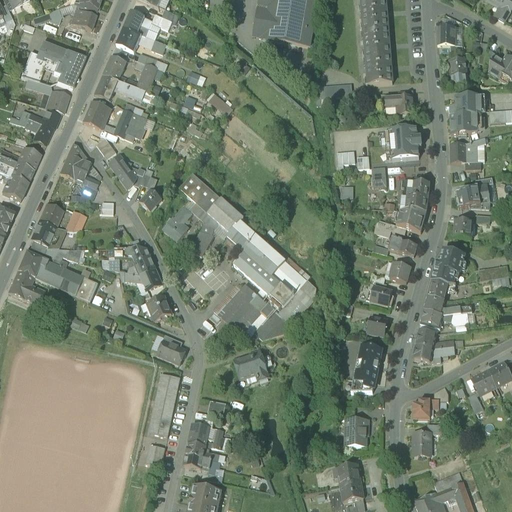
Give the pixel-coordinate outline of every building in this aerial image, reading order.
[(1,0),(5,8),(0,10),(4,19),(1,20),(4,26),(12,22),(8,14),(14,12),(8,0),(1,0)] [(8,0),(14,12),(15,11),(13,8),(19,6),(20,9),(22,8),(22,7),(30,3),(28,0),(8,0)] [(102,0),(76,0),(76,1),(74,8),(76,9),(97,15),(102,0)] [(160,12),(165,14),(166,14),(167,12),(170,10),(170,7),(171,4),(163,1),(163,0),(137,0),(136,2),(137,3),(159,13),(160,12)] [(259,0),(255,31),(262,32),(267,0),(259,0)] [(267,0),(262,32),(261,41),(261,42),(311,50),(319,0),(267,0)] [(511,0),(489,0),(488,2),(504,12),(511,16),(511,17),(511,16),(511,0)] [(364,26),(365,34),(389,33),(386,5),(363,7),(364,15),(362,15),(363,26),(364,26)] [(76,9),(74,8),(72,8),(58,13),(60,20),(61,21),(63,21),(62,18),(71,15),(73,19),(75,12),(76,9)] [(75,12),(96,20),(97,15),(76,9),(75,12)] [(70,26),(91,33),(96,20),(75,12),(73,19),(70,26)] [(498,22),(505,26),(511,16),(504,12),(498,22)] [(49,25),(59,28),(61,21),(60,20),(58,13),(48,16),(50,22),(50,24),(49,25)] [(123,32),(138,38),(141,30),(145,21),(131,14),(123,32)] [(163,20),(175,26),(178,19),(166,14),(165,14),(163,20)] [(32,22),(35,29),(50,24),(50,22),(48,16),(32,22)] [(152,27),(161,31),(171,35),(174,26),(156,18),(153,24),(152,27)] [(153,24),(145,21),(141,30),(149,33),(146,41),(155,44),(161,31),(152,27),(153,24)] [(24,27),(22,32),(32,36),(34,31),(24,27)] [(149,33),(141,30),(138,38),(142,39),(146,41),(149,33)] [(450,49),(455,50),(455,30),(454,30),(442,30),(438,30),(438,49),(440,49),(450,49)] [(262,32),(255,31),(254,39),(261,41),(262,32)] [(138,48),(142,39),(138,38),(123,32),(116,49),(134,57),(138,48)] [(367,53),(367,61),(391,60),(389,33),(365,34),(366,42),(364,42),(365,54),(367,53)] [(142,39),(138,48),(152,53),(155,44),(146,41),(142,39)] [(166,49),(155,44),(152,53),(152,54),(163,58),(166,49)] [(57,88),(72,93),(86,63),(42,46),(37,59),(37,60),(38,61),(51,66),(57,68),(53,78),(60,80),(57,88)] [(480,57),(486,58),(487,53),(488,47),(481,46),(481,51),(480,57)] [(494,57),(487,53),(486,58),(484,68),(490,69),(490,65),(494,60),(493,59),(494,57)] [(28,84),(29,84),(38,61),(37,60),(37,59),(30,57),(21,81),(28,84)] [(478,67),(484,68),(486,58),(480,57),(478,67)] [(146,68),(155,71),(157,64),(141,58),(138,65),(146,68)] [(112,59),(103,79),(118,85),(120,80),(127,65),(112,59)] [(393,87),(391,60),(367,61),(368,69),(367,69),(367,81),(369,81),(369,88),(368,88),(368,89),(369,89),(393,87)] [(503,79),(511,84),(511,62),(508,68),(494,60),(490,65),(490,69),(489,75),(501,82),(503,79)] [(29,84),(39,87),(42,79),(44,74),(45,70),(49,72),(51,66),(38,61),(29,84)] [(248,66),(242,61),(235,69),(241,74),(247,67),(248,66)] [(450,65),(451,80),(467,79),(465,63),(450,65)] [(155,71),(157,72),(157,73),(163,75),(165,76),(168,68),(157,64),(155,71)] [(146,68),(138,65),(135,72),(144,75),(146,68)] [(45,70),(44,74),(53,78),(57,68),(51,66),(49,72),(45,70)] [(251,71),(247,67),(241,74),(245,77),(251,71)] [(137,92),(145,95),(142,103),(149,106),(152,98),(148,96),(154,82),(157,73),(157,72),(155,71),(146,68),(144,75),(139,87),(137,92)] [(157,73),(154,82),(160,85),(163,75),(157,73)] [(201,77),(191,73),(187,84),(197,88),(201,78),(201,77)] [(206,80),(201,78),(197,88),(203,90),(206,80)] [(118,85),(103,79),(94,98),(110,104),(113,96),(116,90),(118,85)] [(468,87),(467,79),(451,80),(452,89),(468,87)] [(118,85),(132,90),(133,85),(120,80),(118,85)] [(34,93),(44,96),(50,98),(45,112),(63,118),(69,100),(56,95),(51,95),(50,90),(46,89),(39,87),(29,84),(28,84),(26,91),(34,93)] [(132,90),(118,85),(116,90),(119,92),(119,94),(142,103),(145,95),(137,92),(132,90)] [(162,90),(154,87),(150,96),(158,99),(162,90)] [(116,90),(113,96),(141,106),(142,103),(119,94),(119,92),(116,90)] [(228,98),(223,93),(219,97),(225,102),(228,98)] [(234,113),(214,95),(207,104),(227,121),(234,113)] [(39,110),(45,112),(50,98),(44,96),(39,110)] [(161,102),(152,98),(149,106),(158,109),(161,102)] [(337,107),(336,101),(333,101),(326,102),(320,102),(315,102),(315,109),(337,107)] [(397,111),(397,120),(415,119),(414,101),(413,101),(399,102),(384,103),(384,112),(397,111)] [(483,101),(456,102),(456,114),(450,114),(451,140),(470,139),(481,135),(481,115),(484,115),(483,101)] [(185,102),(183,109),(188,111),(193,113),(195,108),(195,106),(185,102)] [(178,107),(167,103),(165,108),(176,112),(178,107)] [(82,125),(109,136),(112,130),(105,128),(107,123),(106,122),(110,113),(91,105),(82,125)] [(127,107),(124,114),(133,117),(135,110),(127,107)] [(144,113),(135,110),(133,117),(134,117),(141,120),(144,113)] [(193,113),(188,111),(186,117),(200,122),(202,116),(201,116),(193,113)] [(18,128),(24,131),(28,123),(41,128),(54,132),(55,133),(61,119),(46,115),(42,123),(23,114),(21,119),(19,123),(19,124),(18,128)] [(114,138),(124,142),(126,137),(134,117),(133,117),(124,114),(117,132),(114,138)] [(506,126),(505,114),(489,115),(490,127),(506,126)] [(141,120),(134,117),(126,137),(139,143),(143,132),(148,122),(141,120)] [(9,125),(18,128),(19,124),(19,123),(11,120),(9,125)] [(148,122),(143,132),(152,135),(156,125),(148,122)] [(46,149),(54,132),(41,128),(28,123),(24,131),(36,136),(33,143),(46,149)] [(198,129),(193,126),(188,134),(200,141),(203,135),(196,131),(198,129)] [(389,135),(390,148),(391,164),(419,162),(418,151),(422,151),(421,142),(417,143),(417,133),(389,135)] [(468,147),(466,147),(467,166),(469,166),(477,166),(477,165),(477,150),(486,147),(485,141),(468,147)] [(97,149),(107,163),(116,156),(106,142),(97,149)] [(60,178),(82,187),(85,180),(87,176),(80,173),(83,165),(85,166),(88,163),(80,154),(73,147),(60,178)] [(450,167),(467,166),(466,147),(450,148),(450,167)] [(20,161),(17,168),(34,175),(41,160),(24,152),(20,161)] [(0,155),(1,156),(0,158),(0,160),(17,168),(20,161),(0,153),(0,155)] [(342,156),(343,168),(355,167),(354,155),(342,156)] [(0,175),(11,181),(17,168),(0,160),(0,175)] [(357,161),(358,173),(370,172),(369,160),(357,161)] [(110,168),(129,193),(134,189),(138,178),(140,174),(139,174),(130,170),(132,167),(122,164),(120,161),(110,168)] [(80,173),(87,176),(90,168),(85,166),(83,165),(80,173)] [(28,188),(34,175),(17,168),(11,181),(28,188)] [(147,171),(145,178),(151,180),(154,174),(147,171)] [(372,172),(373,181),(386,180),(385,171),(372,172)] [(203,213),(208,217),(221,203),(193,177),(179,192),(203,213)] [(134,189),(139,191),(143,181),(138,178),(134,189)] [(141,188),(147,191),(151,180),(145,178),(141,188)] [(85,189),(95,193),(99,186),(85,180),(82,187),(85,189)] [(158,183),(151,180),(147,191),(154,193),(158,183)] [(387,191),(386,180),(373,181),(374,191),(387,191)] [(20,205),(28,188),(11,181),(13,182),(11,187),(7,185),(2,197),(20,205)] [(408,193),(406,215),(427,216),(428,212),(430,188),(422,187),(422,182),(414,181),(414,186),(402,185),(401,192),(408,193)] [(476,184),(477,190),(487,188),(487,189),(493,188),(492,181),(476,184)] [(477,190),(460,193),(461,198),(457,199),(459,212),(469,210),(490,207),(487,189),(487,188),(477,190)] [(78,205),(91,205),(96,194),(95,193),(85,189),(78,205)] [(354,201),(354,189),(341,189),(341,201),(354,201)] [(142,209),(147,214),(148,213),(148,214),(153,208),(156,210),(162,203),(151,193),(139,206),(142,209)] [(239,251),(245,256),(281,289),(295,301),(308,286),(289,269),(291,268),(287,264),(286,266),(241,226),(244,223),(221,203),(208,217),(219,227),(230,237),(227,240),(233,246),(232,247),(238,252),(239,251)] [(47,207),(39,225),(56,232),(63,215),(47,207)] [(0,209),(0,223),(10,229),(16,216),(0,209)] [(169,239),(178,246),(187,234),(182,229),(184,227),(192,218),(183,211),(175,221),(175,220),(173,223),(172,221),(162,233),(164,234),(164,235),(169,239)] [(200,222),(205,226),(205,225),(209,227),(208,230),(215,232),(219,227),(208,217),(203,213),(202,218),(201,221),(200,222)] [(80,233),(86,220),(73,215),(65,234),(73,236),(80,233)] [(421,237),(427,216),(406,215),(401,215),(396,230),(407,233),(421,237)] [(475,227),(489,228),(490,220),(476,219),(475,227)] [(10,229),(0,223),(0,238),(5,240),(10,229)] [(374,238),(377,239),(379,231),(383,232),(385,226),(378,224),(374,238)] [(48,251),(56,232),(39,225),(31,243),(34,245),(47,251),(48,251)] [(215,232),(208,230),(209,227),(205,225),(205,226),(201,235),(190,254),(202,261),(215,240),(213,240),(215,232)] [(454,242),(472,243),(473,226),(455,225),(454,242)] [(385,226),(383,232),(391,235),(405,239),(407,233),(396,230),(385,226)] [(389,242),(391,235),(383,232),(379,231),(377,239),(389,242)] [(65,234),(56,232),(48,251),(47,253),(57,253),(65,234)] [(407,259),(414,261),(417,250),(402,246),(403,244),(392,241),(389,253),(389,254),(407,259)] [(44,257),(47,251),(34,245),(31,251),(44,257)] [(175,258),(179,261),(186,253),(185,251),(182,249),(175,258)] [(373,255),(388,259),(389,254),(389,253),(374,249),(373,255)] [(115,261),(132,261),(133,261),(133,260),(136,258),(140,258),(140,252),(115,252),(115,261)] [(147,252),(140,252),(140,258),(136,258),(133,260),(133,261),(132,261),(135,269),(151,262),(147,252)] [(51,266),(58,270),(61,264),(61,262),(65,253),(46,253),(45,257),(54,261),(51,266)] [(436,271),(432,285),(448,289),(453,288),(456,277),(460,278),(465,260),(444,254),(440,267),(438,266),(437,271),(436,271)] [(26,255),(18,274),(34,282),(39,284),(48,265),(43,263),(26,255)] [(244,278),(261,294),(266,298),(270,302),(281,289),(245,256),(234,269),(238,273),(237,275),(243,280),(244,278)] [(135,269),(140,279),(156,272),(151,262),(135,269)] [(292,262),(289,265),(306,280),(308,277),(292,262)] [(63,265),(61,264),(58,270),(65,272),(67,266),(63,265)] [(39,284),(76,300),(79,295),(85,281),(66,273),(65,272),(58,270),(51,266),(48,265),(39,284)] [(390,283),(406,287),(411,272),(392,267),(389,277),(391,278),(390,283)] [(507,269),(484,272),(486,284),(509,280),(507,269)] [(103,281),(112,284),(115,275),(106,272),(103,281)] [(156,272),(140,279),(143,286),(147,294),(163,287),(156,272)] [(480,285),(486,284),(484,272),(478,273),(480,285)] [(31,289),(34,282),(18,274),(8,296),(25,304),(39,310),(45,295),(31,289)] [(123,284),(135,285),(133,278),(125,276),(123,284)] [(135,285),(143,286),(140,279),(133,278),(135,285)] [(371,284),(376,285),(384,287),(385,282),(386,281),(373,278),(371,284)] [(85,281),(79,295),(89,299),(86,304),(91,306),(99,287),(85,281)] [(387,288),(384,287),(376,285),(374,291),(385,294),(387,288)] [(444,305),(447,295),(448,289),(432,285),(428,301),(444,305)] [(283,313),(279,319),(291,330),(313,304),(309,300),(315,293),(308,286),(295,301),(283,313)] [(226,327),(234,333),(245,344),(247,345),(254,338),(274,315),(275,315),(261,303),(257,299),(246,289),(241,294),(218,320),(226,327)] [(295,301),(281,289),(270,302),(283,313),(295,301)] [(214,316),(218,320),(241,294),(237,290),(214,316)] [(366,305),(391,311),(393,302),(391,302),(393,296),(385,294),(374,291),(372,297),(369,296),(366,305)] [(261,294),(257,299),(261,303),(266,298),(261,294)] [(76,300),(86,304),(89,299),(79,295),(76,300)] [(139,300),(141,305),(151,301),(149,296),(139,300)] [(147,307),(155,326),(172,319),(164,300),(147,307)] [(445,305),(444,305),(428,301),(424,315),(441,320),(443,313),(445,305)] [(340,317),(351,319),(353,309),(343,306),(340,317)] [(445,314),(443,313),(441,320),(443,320),(449,319),(467,317),(471,316),(471,310),(445,314)] [(47,319),(64,326),(68,318),(51,311),(47,319)] [(279,319),(274,315),(254,338),(263,346),(297,335),(291,330),(279,319)] [(439,334),(442,324),(443,320),(441,320),(424,315),(420,329),(432,332),(439,334)] [(450,326),(450,331),(468,328),(467,317),(449,319),(450,326)] [(107,319),(104,326),(111,328),(113,321),(107,319)] [(367,338),(385,341),(388,324),(370,321),(370,323),(366,322),(363,336),(367,337),(367,338)] [(222,331),(230,338),(234,333),(226,327),(222,331)] [(418,335),(431,337),(432,332),(420,329),(418,335)] [(242,348),(245,344),(234,333),(230,338),(242,348)] [(418,335),(415,350),(433,353),(435,347),(436,338),(431,337),(418,335)] [(166,339),(164,344),(180,351),(183,346),(166,339)] [(157,359),(180,369),(186,354),(180,351),(164,344),(157,359)] [(435,347),(433,353),(454,351),(453,344),(435,347)] [(432,361),(433,353),(415,350),(413,363),(431,367),(432,361)] [(374,388),(375,388),(382,355),(362,351),(360,359),(359,359),(355,375),(357,376),(356,384),(375,388),(374,388)] [(455,358),(454,351),(433,353),(432,361),(431,367),(441,366),(441,360),(443,359),(444,362),(448,362),(448,359),(455,358)] [(241,385),(247,383),(257,380),(258,385),(259,385),(259,383),(260,383),(259,382),(267,380),(268,382),(269,382),(266,371),(270,370),(272,368),(270,362),(267,361),(263,362),(260,355),(250,358),(250,360),(234,365),(241,385)] [(511,382),(504,368),(488,376),(496,391),(511,383),(511,382)] [(480,400),(496,391),(488,376),(472,384),(473,386),(479,397),(480,400)] [(160,404),(165,379),(161,378),(149,436),(153,437),(158,413),(161,413),(162,405),(160,404)] [(153,437),(167,440),(180,382),(165,379),(160,404),(162,405),(161,413),(158,413),(153,437)] [(374,388),(375,388),(356,384),(354,383),(351,397),(361,397),(371,397),(373,397),(374,388)] [(464,391),(469,402),(476,398),(479,397),(473,386),(464,391)] [(448,406),(449,398),(445,391),(434,397),(434,405),(439,406),(448,406)] [(483,413),(476,398),(469,402),(475,417),(483,413)] [(208,416),(224,419),(226,407),(210,404),(208,416)] [(430,423),(430,413),(430,406),(430,405),(419,405),(419,408),(413,408),(413,423),(430,423)] [(346,424),(355,424),(355,412),(342,411),(341,424),(346,424)] [(210,432),(212,432),(214,425),(202,423),(201,429),(210,431),(210,432)] [(346,450),(366,450),(366,436),(368,436),(368,424),(355,424),(346,424),(346,450)] [(430,438),(442,438),(442,427),(437,429),(428,428),(428,438),(430,438)] [(193,428),(189,446),(206,450),(213,451),(214,447),(208,446),(207,446),(210,432),(210,431),(201,429),(193,428)] [(213,451),(220,453),(222,441),(224,434),(217,433),(214,447),(213,451)] [(414,461),(430,461),(430,438),(428,438),(414,438),(414,461)] [(205,452),(206,450),(189,446),(186,458),(203,462),(204,458),(206,458),(208,457),(209,453),(205,452)] [(146,468),(161,471),(165,452),(150,448),(146,468)] [(203,462),(218,465),(219,459),(208,457),(206,458),(204,458),(203,462)] [(218,465),(203,462),(186,458),(184,470),(209,475),(210,470),(219,472),(220,466),(220,465),(218,465)] [(339,481),(341,490),(360,486),(357,469),(333,473),(335,482),(339,481)] [(216,486),(218,486),(220,479),(209,477),(207,484),(216,486)] [(434,487),(438,497),(452,491),(463,487),(463,485),(460,477),(434,487)] [(363,503),(360,486),(341,490),(344,507),(352,505),(363,503)] [(472,511),(463,487),(452,491),(456,502),(459,511),(472,511)] [(217,511),(220,501),(217,500),(218,495),(196,490),(194,496),(192,496),(188,511),(217,511)] [(442,506),(456,502),(452,491),(438,497),(436,498),(440,507),(442,506)] [(415,506),(417,511),(444,511),(442,506),(440,507),(436,498),(436,497),(415,506)] [(352,505),(353,511),(365,511),(363,503),(352,505)]
